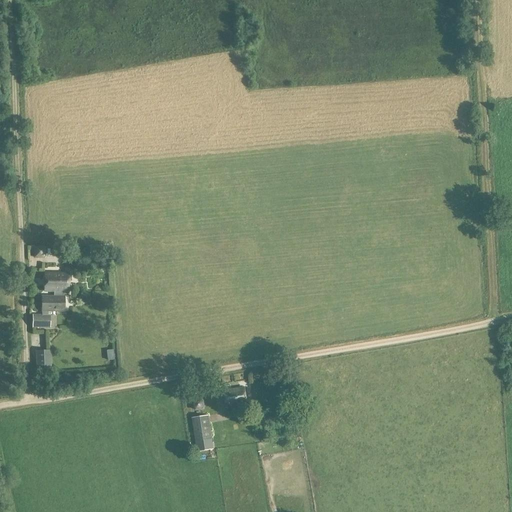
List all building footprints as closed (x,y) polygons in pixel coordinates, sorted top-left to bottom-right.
[(43,256),(43,247),(32,247),(32,256),(43,256)] [(90,247),(90,257),(109,257),(109,247),(90,247)] [(68,292),(68,274),(45,274),(44,292),(68,292)] [(64,312),(64,297),(43,296),(42,312),(43,312),(43,315),(47,315),(47,312),(64,312)] [(47,316),(42,316),(33,316),(33,327),(46,328),(47,316)] [(47,351),(34,351),(35,370),(48,369),(47,351)] [(246,405),(243,388),(224,392),(227,408),(246,405)] [(192,418),(195,442),(213,440),(209,415),(192,418)]
